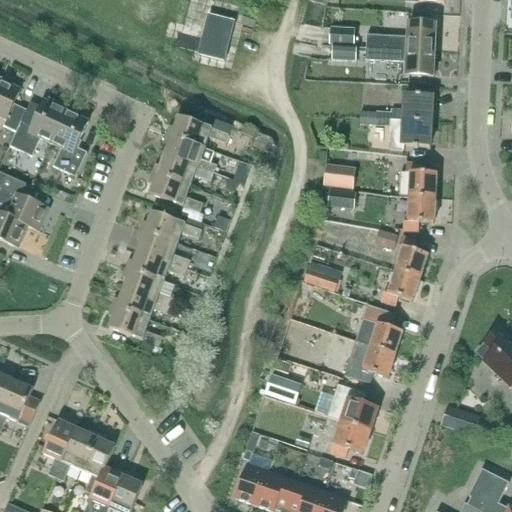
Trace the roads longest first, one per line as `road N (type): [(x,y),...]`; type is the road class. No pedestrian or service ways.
road 1 (track): [(188,490),(240,403),(259,299),(302,177),(302,143),(283,89),(293,0)]
road 2 (residential): [(381,511),(455,283),(511,243)]
road 3 (residential): [(511,235),(483,176),(477,137),(486,0)]
road 4 (residential): [(140,132),(67,329)]
road 5 (residential): [(0,52),(134,115),(140,132)]
road 6 (residential): [(204,511),(110,386)]
